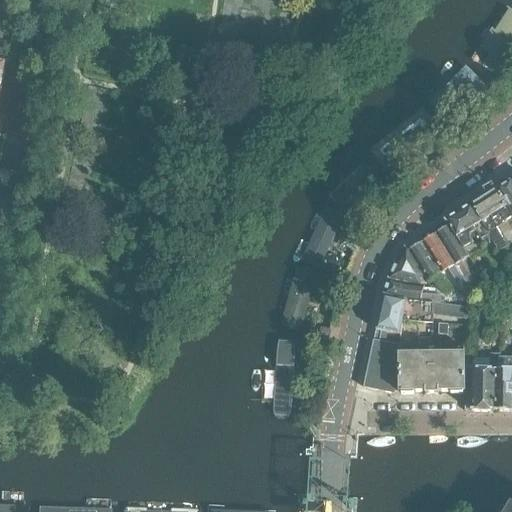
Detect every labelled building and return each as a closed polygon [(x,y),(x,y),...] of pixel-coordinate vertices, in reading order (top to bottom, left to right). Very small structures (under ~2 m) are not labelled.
[(0,0),(0,46),(2,47),(9,16),(0,14),(0,0)] [(511,16),(480,63),(499,76),(511,55),(511,16)] [(434,107),(450,123),(486,86),(470,70),(434,107)] [(485,121),(478,112),(474,116),(482,124),(485,121)] [(381,157),(394,172),(439,133),(426,118),(381,157)] [(345,204),(353,213),(386,182),(378,172),(345,204)] [(511,214),(511,183),(511,182),(497,191),(511,214)] [(511,228),(508,222),(511,219),(511,214),(497,191),(472,206),(482,223),(490,235),(489,236),(499,253),(509,247),(502,237),(511,230),(511,228)] [(482,223),(472,206),(446,221),(449,227),(449,226),(464,249),(464,250),(472,245),(471,236),(476,232),(481,241),(489,236),(490,235),(482,223)] [(306,266),(321,273),(348,219),(333,211),(306,266)] [(368,228),(356,222),(354,228),(361,232),(365,234),(368,228)] [(469,258),(464,250),(464,249),(449,226),(449,227),(436,235),(468,287),(475,282),(462,262),(469,258)] [(353,249),(361,232),(354,228),(345,245),(353,249)] [(468,287),(436,235),(422,243),(442,274),(443,274),(449,271),(462,291),(468,287)] [(408,252),(424,280),(426,283),(433,279),(447,296),(453,291),(440,275),(421,244),(408,252)] [(394,265),(389,280),(421,286),(424,280),(408,252),(406,249),(397,260),(394,265)] [(287,331),(300,335),(317,274),(303,271),(287,331)] [(425,287),(421,286),(389,280),(384,295),(403,301),(441,305),(441,296),(423,295),(425,287)] [(403,301),(384,295),(377,332),(382,333),(382,332),(402,337),(403,322),(432,324),(432,316),(467,321),(468,308),(403,301)] [(439,325),(439,336),(448,336),(449,325),(439,325)] [(329,343),(331,330),(321,329),(319,341),(329,343)] [(400,393),(400,355),(401,350),(402,337),(382,332),(382,333),(377,332),(365,388),(377,391),(395,395),(396,395),(396,393),(400,393)] [(465,393),(465,360),(466,354),(464,353),(465,349),(455,350),(455,340),(446,341),(445,350),(433,350),(433,339),(419,339),(419,349),(401,350),(400,355),(400,393),(403,393),(403,395),(415,395),(415,393),(427,393),(427,395),(440,395),(440,393),(452,393),(452,395),(464,395),(464,393),(465,393)] [(328,360),(329,346),(319,345),(317,358),(328,360)] [(279,418),(296,419),(298,346),(281,346),(279,418)] [(490,360),(465,360),(465,393),(465,412),(496,413),(496,412),(496,371),(500,371),(500,359),(501,358),(499,358),(499,355),(490,355),(490,360)] [(496,371),(496,412),(511,411),(511,357),(501,358),(500,359),(500,371),(496,371)] [(317,390),(308,389),(307,398),(316,400),(317,390)]
